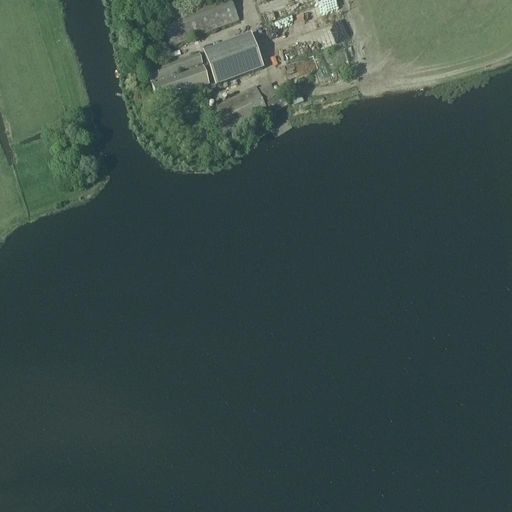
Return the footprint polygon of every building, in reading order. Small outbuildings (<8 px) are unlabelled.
[(200,0),(158,17),(169,48),(239,21),(230,0),(200,0)] [(250,36),(232,43),(203,53),(213,84),(231,78),(261,68),(251,39),(250,36)] [(158,81),(158,83),(152,85),(158,104),(209,86),(203,67),(175,77),(174,75),(202,64),(199,54),(147,73),(151,83),(158,81)] [(206,112),(219,140),(269,115),(265,106),(255,87),(206,112)] [(288,106),(282,92),(265,106),(269,115),(288,106)] [(190,107),(184,108),(186,116),(192,114),(190,107)]
